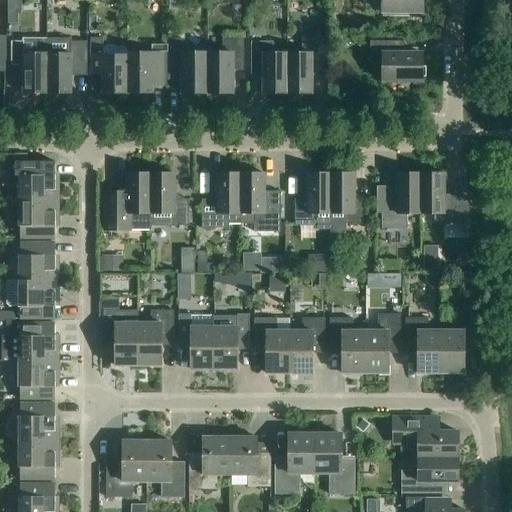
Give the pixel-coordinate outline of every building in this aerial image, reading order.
[(383,14),(383,16),(408,16),(408,14),(423,14),(422,0),(381,0),(382,14),(383,14)] [(18,25),(18,15),(8,15),(8,25),(18,25)] [(248,38),(261,38),(261,21),(248,21),(248,38)] [(287,54),(287,95),(311,95),(311,75),(323,75),(323,38),(302,38),(302,54),(287,54)] [(23,94),(47,94),(47,54),(47,39),(22,39),(22,42),(11,42),(11,67),(23,67),(23,94)] [(47,54),(47,94),(71,94),(71,77),(71,67),(87,67),(87,43),(71,43),(71,39),(47,39),(47,54)] [(102,95),(127,95),(127,54),(126,54),(126,50),(123,47),(102,47),(103,39),(90,39),(90,76),(102,76),(102,95)] [(207,54),(207,94),(232,94),(232,67),(243,67),(243,39),(223,39),(223,54),(207,54)] [(182,94),(207,94),(207,54),(183,54),(183,40),(171,40),(171,75),(182,75),(182,94)] [(370,42),(370,64),(382,64),(382,82),(422,82),(422,54),(400,54),(400,42),(370,42)] [(263,95),(287,95),(287,54),(273,54),(273,43),(251,43),(251,75),(263,75),(263,95)] [(127,54),(127,95),(152,95),(152,88),(167,88),(167,46),(152,46),(152,54),(127,54)] [(19,177),(19,202),(59,202),(59,185),(55,185),(55,163),(15,163),(15,177),(19,177)] [(150,225),(150,175),(126,175),(126,194),(104,194),(104,231),(151,231),(151,227),(151,225),(150,225)] [(174,175),(150,175),(150,225),(151,225),(151,227),(188,227),(188,201),(174,201),(174,175)] [(240,225),(240,175),(216,175),(216,201),(201,201),(201,229),(217,229),(217,225),(240,225)] [(264,175),(240,175),(240,225),(240,226),(253,226),(253,234),(280,234),(280,193),(264,193),(264,175)] [(315,231),(330,231),(330,175),(306,175),(306,201),(294,201),(294,227),(315,227),(315,231)] [(330,231),(330,239),(346,239),(346,225),(366,225),(366,201),(354,201),(354,175),(330,175),(330,231)] [(420,215),(420,175),(396,175),(396,191),(376,191),(376,215),(381,215),(381,231),(407,231),(407,215),(420,215)] [(444,175),(420,175),(420,215),(434,215),(434,225),(471,225),(469,201),(444,201),(444,175)] [(59,202),(19,202),(19,228),(20,228),(20,240),(55,240),(55,218),(59,218),(59,202)] [(7,282),(59,282),(59,266),(55,266),(55,244),(20,244),(20,256),(19,256),(19,282),(7,282)] [(99,273),(120,273),(120,260),(99,260),(99,273)] [(261,272),(261,260),(243,260),(243,272),(261,272)] [(194,274),(194,262),(181,262),(181,274),(194,274)] [(214,275),(214,284),(222,284),(222,285),(232,285),(232,275),(214,275)] [(379,275),(367,275),(367,289),(379,289),(379,275)] [(59,282),(7,282),(7,305),(10,308),(20,308),(20,321),(55,321),(55,298),(59,298),(59,282)] [(138,367),(138,324),(138,311),(103,312),(103,341),(115,341),(115,367),(138,367)] [(151,324),(138,324),(138,367),(162,367),(162,341),(174,341),(174,312),(151,312),(151,324)] [(0,313),(0,321),(14,321),(14,313),(0,313)] [(190,371),(214,371),(214,315),(178,315),(178,345),(190,345),(190,371)] [(214,315),(214,371),(237,371),(237,344),(249,344),(249,315),(214,315)] [(378,332),(365,332),(365,374),(388,374),(388,348),(400,348),(400,315),(378,315),(378,332)] [(289,374),(289,332),(277,332),(277,319),(254,319),(254,348),(266,348),(266,374),(289,374)] [(302,332),(289,332),(289,374),(313,374),(313,348),(325,348),(325,319),(302,319),(302,332)] [(365,374),(365,332),(352,332),(352,319),(329,319),(330,348),(342,348),(342,374),(365,374)] [(441,374),(441,332),(428,332),(428,319),(405,319),(405,348),(417,348),(417,374),(441,374)] [(464,332),(441,332),(441,374),(464,374),(464,348),(476,348),(476,319),(464,319),(464,332)] [(19,362),(59,363),(59,346),(55,346),(55,324),(20,324),(20,337),(1,337),(1,362),(19,362)] [(59,363),(19,362),(19,388),(20,388),(20,401),(55,401),(55,379),(59,379),(59,363)] [(19,417),(19,443),(59,443),(59,426),(55,426),(55,405),(20,405),(20,417),(19,417)] [(418,445),(418,459),(458,459),(458,432),(430,432),(430,419),(393,419),(393,439),(401,445),(418,445)] [(315,475),(315,435),(289,435),(289,465),(275,466),(275,496),(299,496),(299,475),(315,475)] [(341,435),(315,435),(315,475),(329,475),(329,495),(355,496),(355,465),(341,465),(341,435)] [(231,476),(231,438),(203,438),(203,462),(189,462),(189,490),(217,490),(217,476),(231,476)] [(257,438),(231,438),(231,476),(247,476),(247,488),(271,488),(271,461),(257,461),(257,438)] [(132,483),(147,483),(147,442),(122,442),(122,468),(106,468),(106,498),(132,499),(132,483)] [(147,442),(147,483),(161,483),(161,499),(184,499),(184,468),(171,468),(171,442),(147,442)] [(59,443),(19,443),(19,469),(20,469),(20,481),(55,481),(55,459),(59,459),(59,443)] [(458,459),(418,459),(418,472),(401,471),(401,495),(432,495),(432,483),(458,483),(458,459)] [(19,498),(18,511),(58,511),(59,507),(55,507),(55,485),(20,485),(20,498),(19,498)] [(464,511),(465,511),(451,511),(451,499),(405,499),(405,511),(464,511)] [(379,511),(380,501),(367,501),(367,511),(379,511)] [(135,503),(135,511),(149,511),(149,502),(135,503)]
